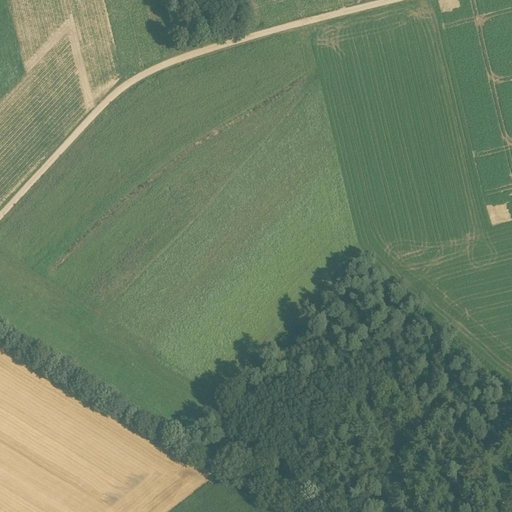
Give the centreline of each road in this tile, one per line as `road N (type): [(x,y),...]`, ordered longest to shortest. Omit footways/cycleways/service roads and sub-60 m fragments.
road 1 (track): [(0,217),(133,80),(169,61),(400,0)]
road 2 (track): [(0,331),(290,511)]
